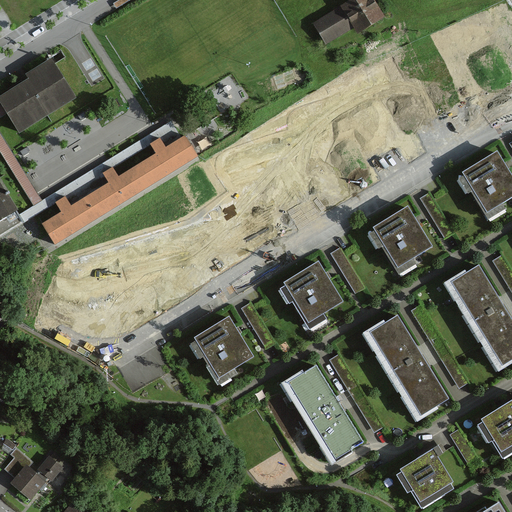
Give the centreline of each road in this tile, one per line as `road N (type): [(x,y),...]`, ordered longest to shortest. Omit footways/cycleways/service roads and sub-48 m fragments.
road 1 (residential): [(511,119),(119,362)]
road 2 (residential): [(108,0),(0,66)]
